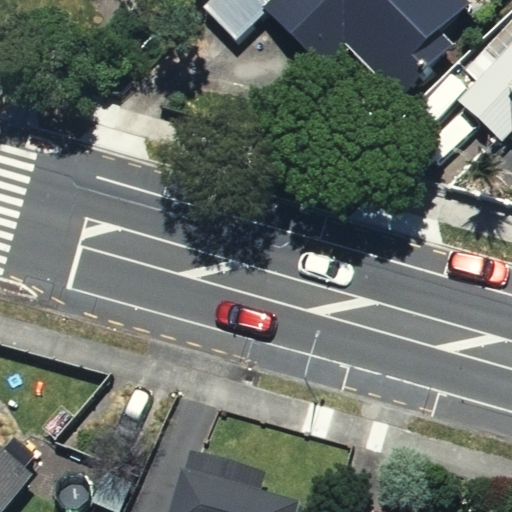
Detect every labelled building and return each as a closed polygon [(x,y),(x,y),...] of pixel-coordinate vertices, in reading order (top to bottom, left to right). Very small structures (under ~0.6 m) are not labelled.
[(476,1),(474,0),(186,0),(230,47),(254,25),(309,85),(348,50),(383,88),(476,1)] [(511,36),(445,98),(499,157),(511,145),(511,36)] [(0,503),(40,450),(0,419),(0,503)] [(315,511),(322,494),(154,431),(123,511),(315,511)] [(401,511),(329,498),(325,511),(401,511)]
